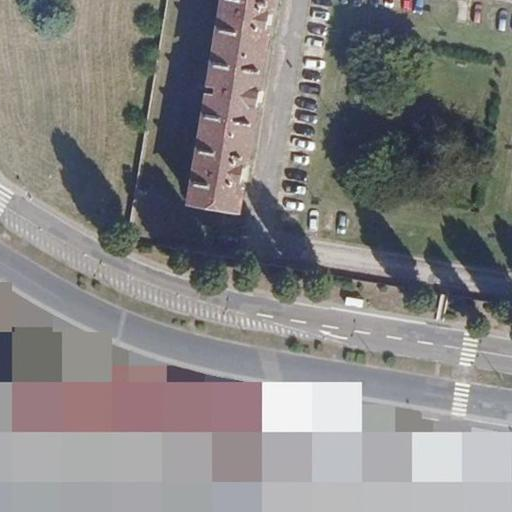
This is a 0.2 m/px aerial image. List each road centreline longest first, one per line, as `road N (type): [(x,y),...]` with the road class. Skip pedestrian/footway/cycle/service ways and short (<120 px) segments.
road 1 (unclassified): [(0,267),(69,310),(149,344),(511,415)]
road 2 (unclassified): [(511,358),(204,306),(113,278),(0,213)]
